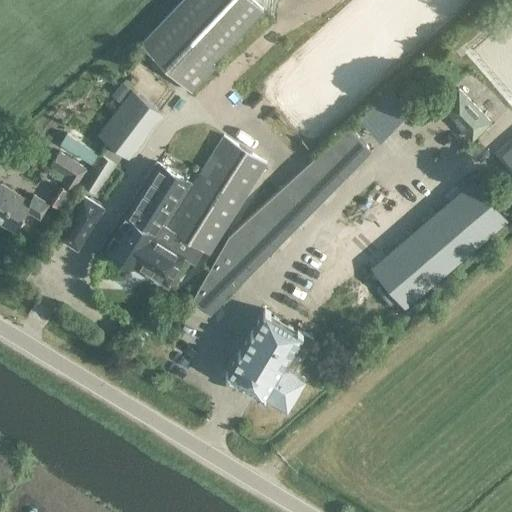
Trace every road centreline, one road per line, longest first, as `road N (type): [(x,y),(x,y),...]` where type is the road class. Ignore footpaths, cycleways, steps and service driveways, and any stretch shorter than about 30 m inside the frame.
road 1 (tertiary): [(305,511),(0,327)]
road 2 (track): [(511,255),(255,481)]
